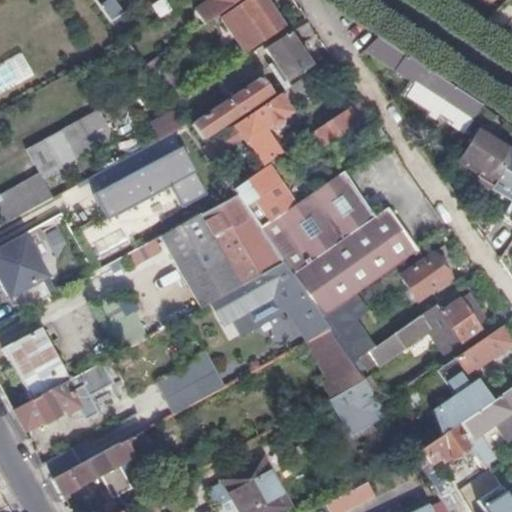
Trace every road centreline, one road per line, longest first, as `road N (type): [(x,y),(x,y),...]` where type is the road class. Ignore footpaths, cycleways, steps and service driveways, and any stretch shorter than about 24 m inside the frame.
road 1 (residential): [(511,298),(312,0)]
road 2 (residential): [(511,80),(390,0)]
